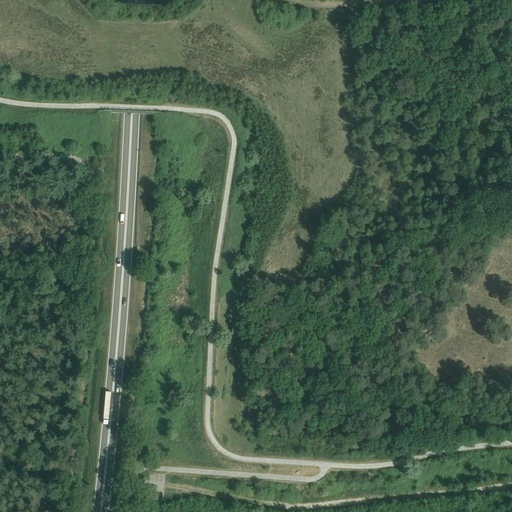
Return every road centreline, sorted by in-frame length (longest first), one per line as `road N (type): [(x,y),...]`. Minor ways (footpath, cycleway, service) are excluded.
road 1 (trunk): [(100,511),(135,0)]
road 2 (track): [(70,511),(93,178),(74,157),(0,155)]
road 3 (track): [(164,487),(304,506),(511,485)]
